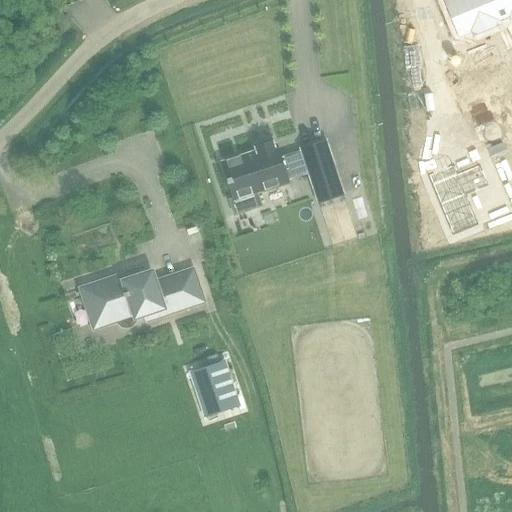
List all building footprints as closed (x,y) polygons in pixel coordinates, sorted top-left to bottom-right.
[(511,0),(449,0),(462,31),(474,27),(476,31),(500,22),(499,17),(511,11),(511,0)] [(511,56),(510,51),(448,71),(470,139),(511,125),(511,56)] [(505,142),(511,139),(511,126),(501,130),(505,142)] [(256,151),(222,162),(234,200),(230,201),(234,215),(262,206),(257,193),(289,183),(293,181),(310,176),(318,202),(343,194),(326,141),(301,149),(302,152),(280,159),(276,145),(274,146),(272,142),(255,148),(256,151)] [(453,164),(427,174),(450,234),(476,224),(465,194),(487,186),(479,164),(457,173),(453,164)] [(144,314),(146,320),(203,301),(192,270),(155,283),(151,272),(131,279),(129,273),(82,289),(94,327),(117,320),(118,323),(121,326),(126,327),(131,325),(135,322),(136,317),(144,314)] [(224,361),(192,372),(206,412),(207,417),(240,406),(239,405),(238,401),(224,361)]
